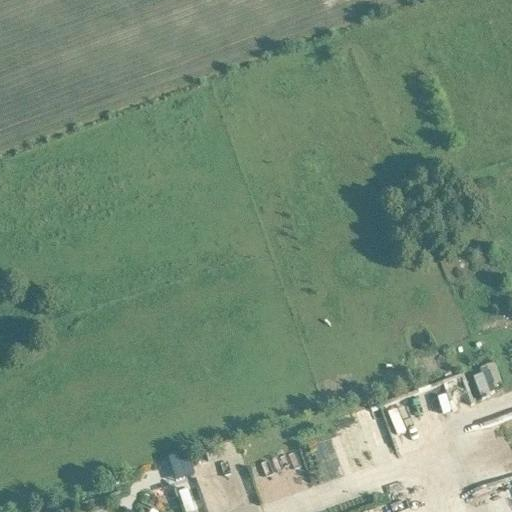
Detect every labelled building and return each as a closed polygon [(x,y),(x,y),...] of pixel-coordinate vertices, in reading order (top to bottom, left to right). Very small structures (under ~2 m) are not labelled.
[(472,379),(481,401),(490,398),(481,376),(472,379)] [(491,385),(486,387),(490,398),(495,395),(491,385)] [(186,452),(167,459),(175,482),(194,476),(191,466),(186,452)] [(193,488),(202,511),(211,508),(203,484),(193,488)] [(144,510),(150,489),(134,485),(128,505),(144,510)]
